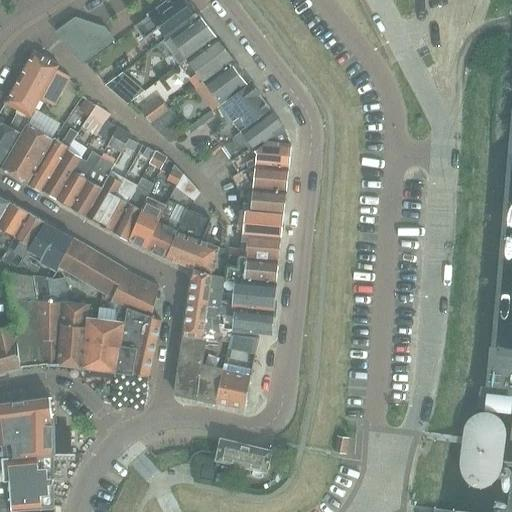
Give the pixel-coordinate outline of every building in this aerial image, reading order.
[(159,45),(165,41),(199,16),(190,4),(189,5),(184,0),(172,0),(171,1),(170,0),(149,16),(150,17),(136,27),(144,39),(150,34),(159,45)] [(183,45),(174,52),(182,63),(191,57),(216,38),(199,16),(174,34),(183,45)] [(76,20),(58,33),(83,61),(113,40),(104,29),(76,20)] [(216,38),(191,57),(209,80),(230,64),(234,61),(216,38)] [(42,99),(57,70),(60,66),(34,52),(6,103),(31,118),(42,99)] [(426,55),(422,57),(426,64),(427,68),(436,64),(431,53),(426,55)] [(209,80),(200,87),(217,108),(221,105),(247,86),(241,77),(243,73),(236,64),(231,64),(230,64),(209,80)] [(54,106),(69,80),(70,77),(57,70),(42,99),(54,106)] [(213,135),(222,147),(271,111),(259,96),(260,95),(250,83),(247,86),(221,105),(232,120),(213,135)] [(138,84),(119,98),(128,106),(147,91),(138,84)] [(151,124),(168,111),(160,99),(141,112),(150,124),(151,124)] [(106,120),(107,121),(111,115),(97,106),(82,128),(95,137),(106,120)] [(231,159),(232,160),(253,147),(256,151),(267,143),(285,130),(271,111),(222,147),(231,159)] [(28,124),(27,124),(29,121),(17,114),(9,127),(0,122),(0,167),(2,168),(28,124)] [(175,120),(159,132),(170,143),(178,137),(170,126),(176,121),(175,120)] [(107,121),(99,133),(111,140),(118,127),(107,121)] [(28,184),(53,139),(28,124),(2,168),(2,169),(28,184)] [(131,135),(118,128),(118,127),(111,140),(108,146),(121,153),(125,147),(129,139),(131,135)] [(267,143),(291,145),(291,144),(285,129),(285,130),(267,143)] [(28,184),(42,192),(68,150),(78,134),(71,130),(62,144),(53,139),(28,184)] [(129,139),(125,147),(134,151),(138,144),(129,139)] [(239,174),(256,165),(288,168),(291,145),(267,143),(256,151),(253,147),(232,160),(239,174)] [(147,148),(143,156),(151,161),(156,153),(147,148)] [(57,200),(82,160),(82,159),(68,150),(42,192),(57,200)] [(57,200),(71,209),(101,157),(100,157),(92,152),(86,162),(82,160),(57,200)] [(160,169),(166,158),(156,152),(156,153),(151,161),(150,163),(160,169)] [(71,209),(86,217),(111,171),(115,165),(115,164),(101,157),(71,209)] [(175,165),(168,180),(178,186),(184,174),(175,165)] [(286,192),(288,168),(256,165),(254,187),(254,188),(286,192)] [(86,217),(99,225),(125,178),(111,171),(86,217)] [(176,188),(171,198),(179,202),(187,196),(194,202),(201,193),(194,186),(184,174),(178,186),(176,188)] [(125,178),(99,225),(114,233),(138,186),(125,178)] [(138,186),(114,233),(128,241),(150,198),(148,197),(150,193),(138,186)] [(245,189),(243,210),(283,215),(286,192),(254,188),(254,187),(245,189)] [(0,220),(10,202),(0,197),(0,220)] [(128,241),(149,250),(162,220),(169,206),(150,198),(128,241)] [(0,265),(3,261),(0,259),(0,248),(7,252),(28,213),(10,202),(0,220),(0,265)] [(166,258),(180,224),(171,219),(177,206),(170,203),(169,206),(162,220),(149,250),(166,258)] [(281,237),(283,215),(243,210),(241,210),(238,233),(242,234),(281,237)] [(194,269),(213,275),(214,273),(222,274),(225,249),(218,248),(219,244),(214,242),(213,246),(198,241),(200,237),(203,238),(211,220),(188,211),(180,224),(166,258),(194,269)] [(28,213),(7,252),(3,261),(0,265),(0,266),(17,269),(19,267),(11,263),(16,254),(24,258),(44,222),(28,213)] [(24,258),(19,267),(17,269),(27,271),(32,262),(29,260),(30,256),(56,271),(58,267),(74,239),(44,222),(24,258)] [(242,234),(240,256),(279,260),(281,237),(242,234)] [(74,239),(58,267),(112,299),(127,272),(127,270),(109,260),(74,239)] [(229,255),(227,278),(236,279),(276,284),(279,260),(240,256),(229,255)] [(0,271),(5,272),(25,275),(27,271),(17,269),(0,266),(0,271)] [(225,278),(213,275),(194,269),(192,278),(193,278),(189,301),(222,306),(222,300),(225,278)] [(14,326),(21,367),(49,364),(58,364),(115,371),(127,308),(116,304),(114,316),(116,316),(116,322),(89,318),(91,305),(67,302),(64,279),(53,279),(48,278),(25,275),(5,272),(14,326)] [(112,299),(110,302),(116,304),(127,308),(131,309),(141,279),(127,272),(112,299)] [(141,279),(131,309),(152,317),(159,287),(141,279)] [(222,300),(222,306),(274,312),(276,284),(236,279),(234,302),(222,300)] [(184,335),(206,339),(229,342),(231,330),(229,330),(230,329),(224,329),(225,325),(220,324),(221,314),(222,306),(189,301),(186,326),(185,326),(184,335)] [(271,335),(274,312),(222,306),(221,314),(235,316),(234,326),(230,325),(230,329),(229,330),(231,330),(271,335)] [(148,377),(158,336),(160,321),(152,318),(152,317),(131,309),(127,308),(115,371),(133,374),(148,377)] [(0,372),(21,367),(14,326),(0,328),(0,372)] [(206,339),(184,335),(175,394),(215,403),(214,403),(216,404),(220,384),(223,370),(223,368),(202,363),(206,339)] [(256,354),(259,338),(231,335),(228,349),(256,354)] [(223,370),(220,384),(216,404),(216,403),(245,410),(252,377),(223,370)] [(486,410),(508,413),(509,398),(488,395),(486,410)] [(0,458),(0,461),(55,456),(54,426),(54,425),(51,397),(49,398),(0,404),(0,435),(1,436),(4,458),(0,458)] [(497,473),(502,436),(487,434),(488,426),(483,426),(482,433),(468,432),(463,469),(477,471),(476,479),(481,479),(482,471),(497,473)] [(349,439),(338,437),(335,452),(346,454),(349,439)] [(267,472),(271,451),(221,439),(217,461),(267,472)] [(0,509),(55,507),(55,456),(0,461),(0,509)]
